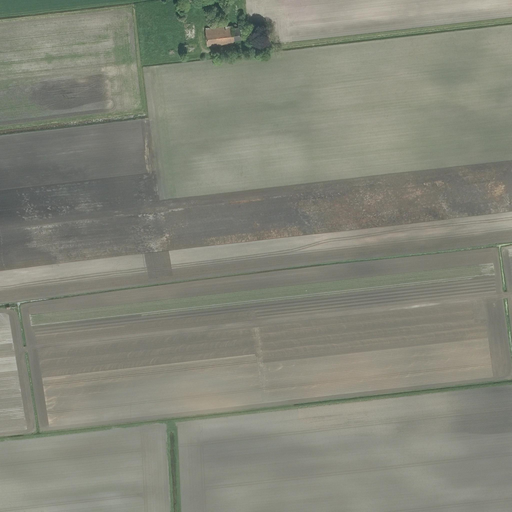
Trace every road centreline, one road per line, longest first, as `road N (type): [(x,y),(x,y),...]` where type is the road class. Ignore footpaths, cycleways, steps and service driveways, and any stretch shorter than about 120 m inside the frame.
road 1 (track): [(511,294),(29,350),(23,357),(32,429),(0,436)]
road 2 (track): [(511,20),(210,54),(201,49),(199,23)]
